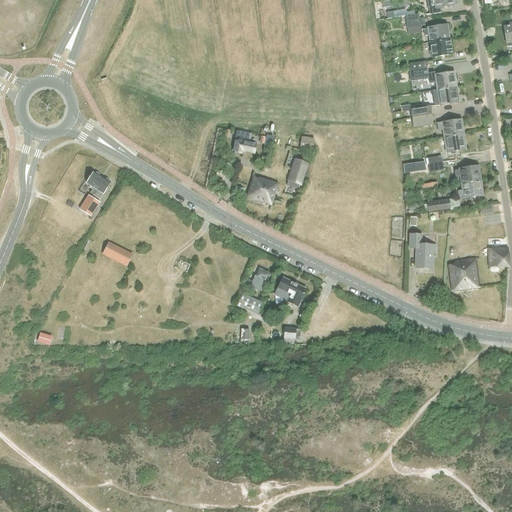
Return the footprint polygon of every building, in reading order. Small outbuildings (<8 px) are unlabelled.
[(452,0),(426,0),(427,5),(428,10),(429,15),(440,13),(439,8),(454,6),(452,0)] [(404,16),(405,22),(423,20),(419,20),(418,14),(404,16)] [(423,20),(405,22),(406,28),(424,25),(423,20)] [(428,35),(429,43),(449,40),(447,25),(427,28),(427,29),(423,30),(424,36),(428,35)] [(449,40),(429,43),(431,58),(451,55),(449,40)] [(408,64),(408,70),(427,68),(426,62),(408,64)] [(435,83),(436,91),(456,88),(454,73),(435,76),(434,72),(427,73),(427,68),(408,70),(410,82),(428,79),(429,84),(435,83)] [(456,88),(436,91),(433,91),(435,106),(458,102),(456,88)] [(410,110),(411,118),(431,115),(429,105),(410,108),(410,110)] [(431,115),(411,118),(413,128),(432,125),(431,115)] [(442,130),(443,138),(463,135),(461,120),(437,124),(438,131),(442,130)] [(236,131),(234,140),(232,152),(241,154),(242,151),(253,153),(255,144),(249,143),(251,134),(236,131)] [(463,135),(443,138),(446,152),(465,149),(463,135)] [(301,137),(300,147),(299,149),(312,151),(314,139),(301,137)] [(295,160),(288,182),(294,184),(300,186),(307,164),(295,160)] [(442,162),(428,164),(429,173),(443,171),(442,162)] [(423,163),(402,166),(403,174),(425,171),(423,163)] [(459,177),(460,184),(480,181),(478,166),(458,169),(459,171),(455,172),(455,177),(459,177)] [(94,196),(100,200),(110,184),(109,183),(109,181),(106,179),(104,179),(100,177),(100,175),(97,173),(95,174),(94,173),(87,184),(90,186),(89,187),(93,190),(94,189),(97,191),(94,196)] [(247,198),(271,206),(278,185),(260,179),(259,180),(253,178),(247,198)] [(448,199),(448,200),(449,209),(449,211),(459,210),(458,200),(483,196),(480,181),(460,184),(461,191),(457,191),(458,198),(448,199)] [(89,196),(80,210),(91,217),(100,203),(89,196)] [(448,200),(427,203),(427,205),(428,211),(428,212),(449,209),(448,200)] [(409,235),(409,249),(416,249),(415,268),(432,269),(432,254),(434,254),(435,245),(421,245),(421,235),(409,235)] [(103,254),(126,267),(132,255),(109,243),(103,254)] [(488,248),(488,268),(507,267),(507,248),(488,248)] [(449,265),(452,292),(479,289),(476,260),(455,262),(455,265),(449,265)] [(267,279),(270,274),(259,269),(256,276),(255,275),(249,287),(261,292),(263,288),(264,288),(268,280),(267,279)] [(275,294),(286,299),(285,302),(290,304),(291,302),(299,305),(306,291),(282,279),(277,290),(275,294)] [(237,306),(257,315),(262,303),(243,294),(237,306)] [(240,339),(249,340),(249,330),(241,329),(240,339)] [(284,329),(283,339),(283,345),(294,346),(295,330),(284,329)] [(38,342),(49,345),(51,337),(40,333),(38,342)]
